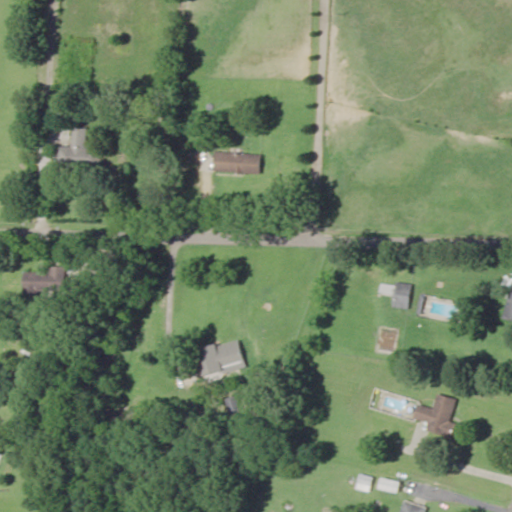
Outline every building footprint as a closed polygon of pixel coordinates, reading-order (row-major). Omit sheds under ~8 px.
[(105,167),(106,147),(90,147),(90,127),(76,127),(76,146),(62,145),(62,166),(105,167)] [(216,171),(262,173),(263,152),(217,151),(216,171)] [(68,266),(53,266),(53,271),(28,271),(27,303),(42,303),(42,290),(68,290),(68,266)] [(411,309),(415,285),(385,281),(383,293),(396,295),(395,306),(411,309)] [(206,374),(248,363),(241,338),(199,350),(206,374)] [(432,422),(429,430),(451,435),(461,399),(440,393),(436,408),(420,403),(416,418),(432,422)] [(403,480),(383,478),(383,490),(402,491),(403,480)] [(426,511),(428,506),(407,500),(403,511),(426,511)]
